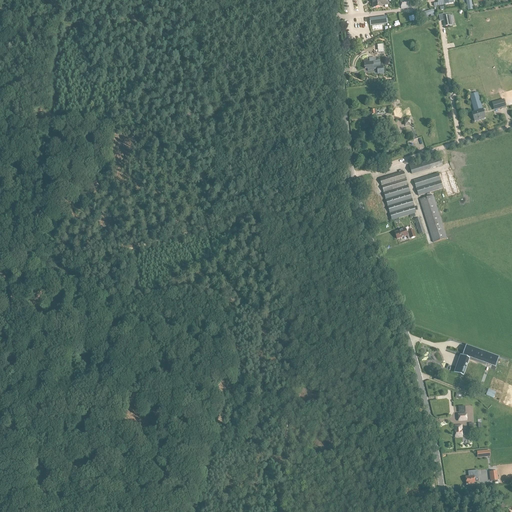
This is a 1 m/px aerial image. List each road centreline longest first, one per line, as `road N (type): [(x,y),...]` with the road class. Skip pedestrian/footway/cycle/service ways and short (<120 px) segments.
road 1 (tertiary): [(444,511),(411,348),(357,198),(332,0)]
road 2 (track): [(0,249),(32,106),(45,0)]
road 3 (track): [(0,276),(219,225)]
road 4 (track): [(289,318),(281,511)]
road 5 (track): [(150,242),(133,193),(137,156),(159,137),(215,120)]
road 6 (track): [(353,175),(511,126)]
road 7 (track): [(219,225),(342,186)]
